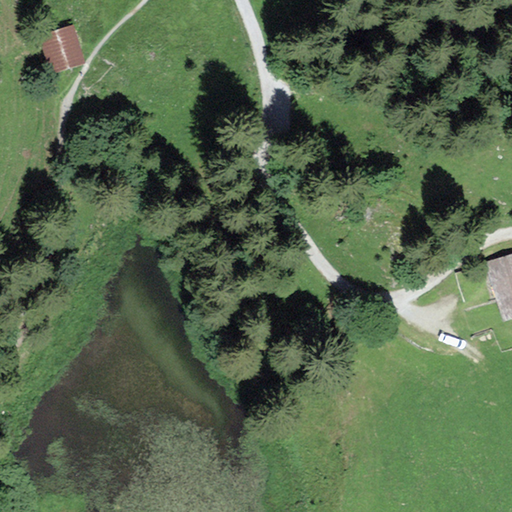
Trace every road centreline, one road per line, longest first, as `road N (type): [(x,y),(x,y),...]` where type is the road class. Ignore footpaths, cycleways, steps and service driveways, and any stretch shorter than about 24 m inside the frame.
road 1 (unclassified): [(511,238),(492,240),(397,303),(332,284),(262,177),(270,95),(233,0)]
road 2 (track): [(134,0),(60,99),(25,421),(0,466)]
